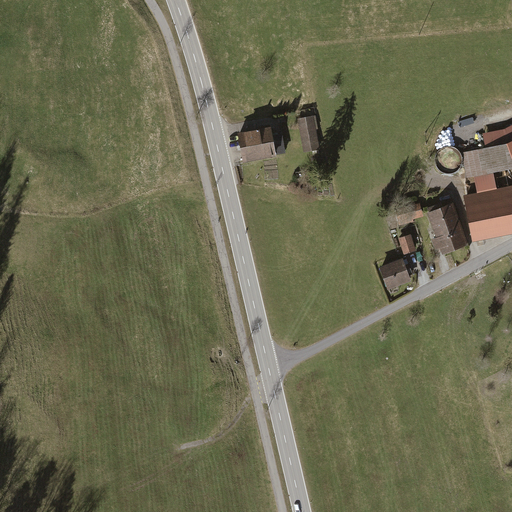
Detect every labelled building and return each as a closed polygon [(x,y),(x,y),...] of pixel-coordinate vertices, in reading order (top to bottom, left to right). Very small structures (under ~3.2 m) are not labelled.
[(313,115),(297,118),(305,155),(321,152),(313,115)] [(511,126),(504,131),(484,135),(488,148),(464,154),(468,178),(475,177),(478,194),(464,196),(473,241),(511,233),(511,187),(498,190),(495,172),(511,169),(511,126)] [(241,133),(244,161),(282,157),(278,129),(241,133)] [(438,257),(469,245),(454,203),(429,212),(439,238),(432,240),(438,257)] [(392,213),(396,228),(413,224),(412,220),(424,217),(421,205),(392,213)] [(400,238),(405,254),(417,249),(411,234),(400,238)] [(405,259),(381,268),(390,291),(414,282),(405,259)]
